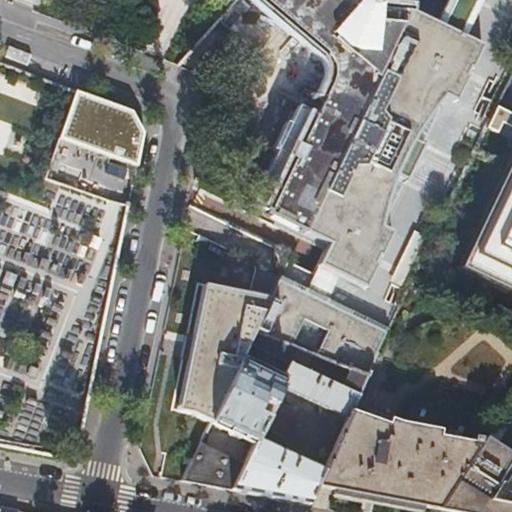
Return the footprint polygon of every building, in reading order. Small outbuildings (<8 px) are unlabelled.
[(303,231),(409,11),(375,7),(370,6),(366,4),(362,2),(360,0),(262,0),(287,21),(315,45),(322,52),(326,56),(329,62),(330,66),(331,71),(331,75),(331,81),(330,84),(295,156),(266,214),(303,231)] [(414,0),(409,11),(303,231),(317,238),(312,248),(308,257),(332,269),(358,283),(385,228),(369,220),(435,89),(451,96),(477,42),(458,33),(475,0),(414,0)] [(83,147),(137,167),(144,133),(133,113),(100,101),(83,147)] [(511,109),(498,103),(487,126),(498,132),(503,120),(511,124),(511,109)] [(511,161),(463,264),(511,288),(511,161)] [(332,269),(308,257),(297,280),(314,288),(321,292),(332,269)] [(297,280),(283,272),(275,287),(270,298),(254,331),(298,348),(357,370),(368,375),(391,327),(321,292),(314,288),(297,280)] [(210,421),(254,331),(270,298),(204,285),(191,345),(181,391),(177,410),(195,414),(210,421)] [(279,386),(291,362),(298,348),(254,331),(210,421),(254,443),(261,430),(265,423),(268,416),(263,413),(262,415),(258,413),(264,400),(274,404),(275,401),(282,388),(279,386)] [(351,411),(368,375),(357,370),(348,388),(341,385),(343,381),(322,371),(320,376),(291,362),(279,386),(282,388),(275,401),(287,407),(289,415),(282,430),(331,452),(345,424),(351,411)] [(402,428),(351,411),(345,424),(331,452),(316,485),(378,498),(438,511),(481,443),(480,443),(481,439),(475,438),(474,442),(402,428)] [(316,485),(331,452),(282,430),(279,435),(271,436),(261,430),(254,443),(244,464),(231,490),(307,504),(316,485)] [(511,511),(511,453),(486,436),(482,444),(481,443),(438,511),(443,511),(466,511),(467,511),(511,511)] [(200,443),(182,481),(231,490),(244,464),(200,443)] [(182,469),(163,462),(158,474),(177,481),(182,469)]
